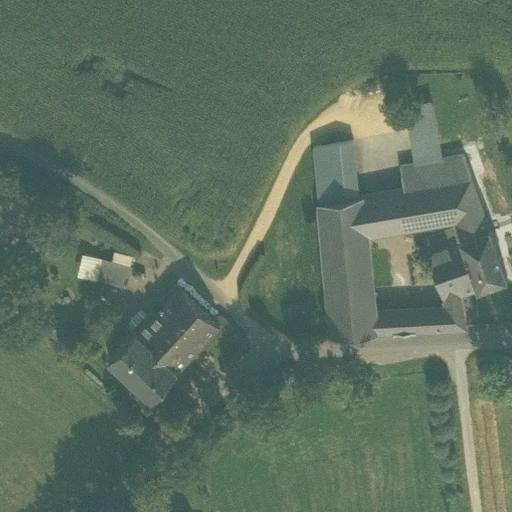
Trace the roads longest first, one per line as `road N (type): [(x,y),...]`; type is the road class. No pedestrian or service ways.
road 1 (residential): [(0,138),(113,205),(281,352)]
road 2 (unclassified): [(99,511),(210,392),(281,352)]
road 3 (unclassified): [(281,352),(511,335)]
road 4 (track): [(456,340),(476,511)]
